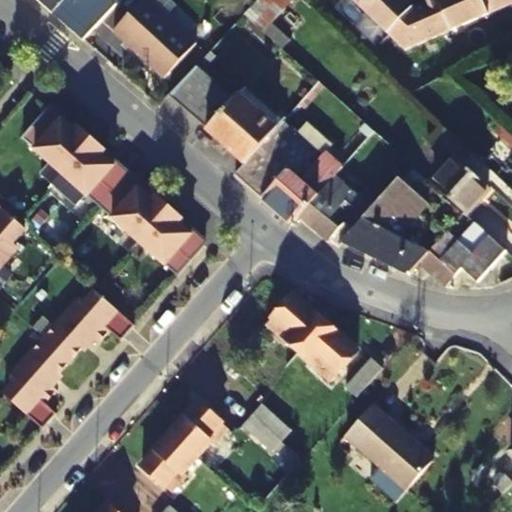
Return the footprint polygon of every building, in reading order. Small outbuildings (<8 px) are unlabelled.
[(40,0),(84,38),(119,3),(115,0),(40,0)] [(199,40),(152,0),(144,0),(117,29),(168,75),(199,40)] [(317,0),(258,0),(246,14),(282,47),(290,38),(273,23),(294,0),(302,0),(311,8),(317,0)] [(354,0),(388,32),(413,6),(407,0),(354,0)] [(388,32),(405,50),(452,30),(438,0),(426,0),(413,6),(388,32)] [(506,7),(503,0),(438,0),(452,30),(506,7)] [(171,93),(208,128),(236,97),(199,64),(171,93)] [(246,163),(284,121),(246,87),(236,97),(208,128),(246,163)] [(74,132),(48,109),(22,139),(61,174),(91,140),(78,128),(74,132)] [(327,151),(323,155),(284,121),(246,163),(237,174),(293,224),(301,215),(337,175),(344,166),(327,151)] [(360,129),(369,137),(375,131),(365,122),(360,129)] [(99,208),(126,178),(101,155),(104,151),(91,140),(61,174),(99,208)] [(490,187),(457,157),(433,183),(455,203),(466,212),(490,187)] [(349,198),(355,191),(337,175),(301,215),(329,241),(349,219),(357,225),(377,202),(379,199),(369,190),(356,204),(349,198)] [(421,262),(431,251),(400,236),(429,203),(409,185),(413,182),(408,177),(404,180),(399,177),(379,199),(377,202),(357,225),(345,242),(411,273),(421,262)] [(138,242),(168,208),(155,197),(152,201),(126,178),(99,208),(138,242)] [(440,220),(451,229),(466,212),(455,203),(440,220)] [(0,267),(17,248),(12,243),(24,229),(0,208),(0,267)] [(181,220),(168,208),(138,242),(178,277),(204,247),(178,223),(181,220)] [(431,251),(421,262),(445,285),(447,285),(464,267),(479,281),(507,250),(476,222),(460,239),(449,230),(431,251)] [(77,302),(44,340),(70,363),(90,339),(97,345),(109,332),(120,342),(134,327),(95,293),(83,307),(77,302)] [(293,297),(266,328),(283,343),(285,341),(300,354),(325,325),(293,297)] [(330,385),(358,354),(325,325),(300,354),(315,368),(313,370),(330,385)] [(70,363),(44,340),(11,377),(16,382),(4,396),(42,430),(56,415),(44,405),(56,392),(49,385),(70,363)] [(383,369),(372,359),(346,389),(357,399),(383,369)] [(211,447),(214,450),(229,432),(198,405),(169,437),(198,461),(211,447)] [(291,431),(261,405),(251,415),(281,441),(291,431)] [(347,437),(362,451),(388,420),(374,407),(347,437)] [(281,441),(251,415),(242,426),(272,452),(281,441)] [(434,461),(388,420),(362,451),(379,466),(407,492),(434,461)] [(198,461),(169,437),(142,467),(174,495),(188,478),(185,475),(198,461)] [(457,496),(489,460),(476,448),(444,485),(457,496)] [(396,505),(407,492),(379,466),(367,479),(396,505)] [(503,494),(511,484),(511,483),(503,475),(493,485),(503,494)]
